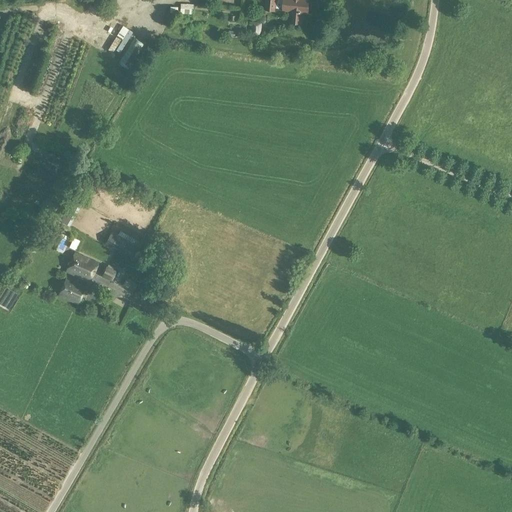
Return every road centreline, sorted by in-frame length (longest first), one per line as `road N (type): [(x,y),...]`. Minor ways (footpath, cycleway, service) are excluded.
road 1 (unclassified): [(264,357),(420,69),(434,0)]
road 2 (unclassified): [(51,511),(162,326),(188,321),(264,357)]
road 3 (unclassified): [(192,511),(203,474),(264,357)]
road 4 (track): [(381,142),(511,198)]
